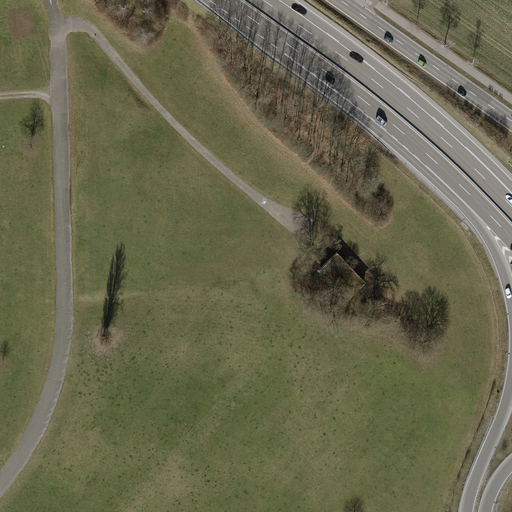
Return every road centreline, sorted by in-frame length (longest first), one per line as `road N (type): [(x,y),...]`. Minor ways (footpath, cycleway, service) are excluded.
road 1 (unclassified): [(51,0),(65,318),(54,387),(0,485)]
road 2 (motorway): [(224,0),(401,132)]
road 3 (primary): [(340,0),(511,120)]
road 4 (motorway): [(401,132),(492,244),(511,299)]
road 5 (motorway): [(413,112),(263,0)]
road 6 (motorway): [(401,132),(511,238)]
road 7 (motorway): [(511,206),(413,112)]
road 8 (motorway): [(511,383),(466,511)]
road 9 (motorway): [(511,194),(413,112)]
